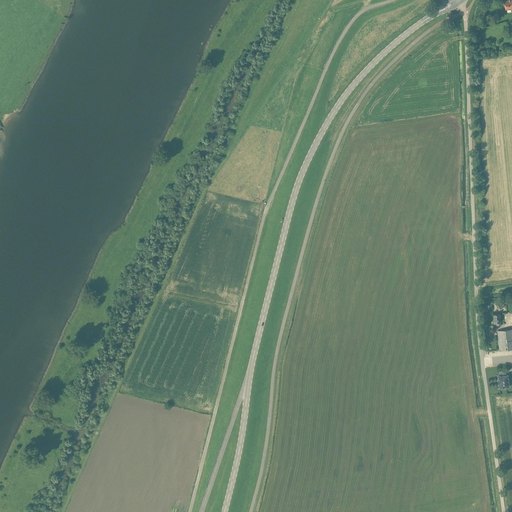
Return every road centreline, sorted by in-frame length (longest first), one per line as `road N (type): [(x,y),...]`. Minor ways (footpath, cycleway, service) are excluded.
road 1 (unclassified): [(502,511),(475,305),(459,2)]
road 2 (secondary): [(249,376),(310,155),(355,80),(428,17)]
road 3 (tertiary): [(249,376),(200,511)]
road 4 (secondary): [(223,511),(249,376)]
